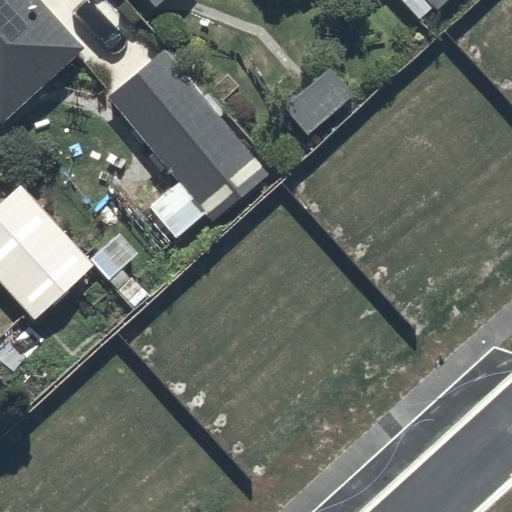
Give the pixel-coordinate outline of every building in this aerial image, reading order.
[(32,0),(0,0),(0,131),(84,56),(32,0)] [(136,0),(152,17),(171,0),(136,0)] [(395,0),(422,28),(451,0),(395,0)] [(166,53),(106,102),(174,187),(146,209),(174,244),(203,221),(209,229),(269,181),(166,53)] [(329,72),(278,113),(305,146),(356,106),(329,72)] [(18,191),(0,207),(0,290),(32,325),(92,270),(107,287),(137,259),(116,236),(85,264),(18,191)]
